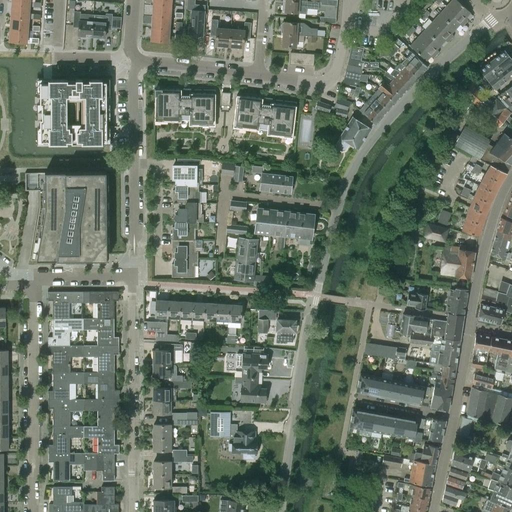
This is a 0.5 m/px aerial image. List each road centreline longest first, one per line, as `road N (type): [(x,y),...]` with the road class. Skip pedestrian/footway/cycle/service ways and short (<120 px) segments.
road 1 (residential): [(507,14),(433,71),(344,185),(302,358),(281,511)]
road 2 (residential): [(511,176),(481,260),(432,511)]
road 3 (residential): [(31,286),(40,276),(131,276),(132,511)]
road 4 (residential): [(33,511),(31,286)]
road 5 (residential): [(133,234),(130,62)]
road 6 (residential): [(349,0),(330,77),(258,75)]
road 7 (residential): [(258,75),(130,62)]
